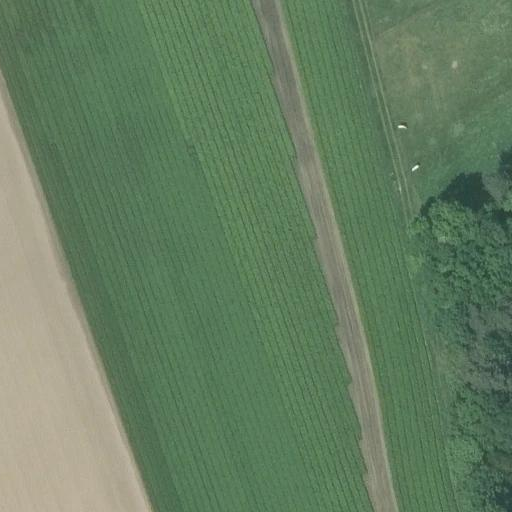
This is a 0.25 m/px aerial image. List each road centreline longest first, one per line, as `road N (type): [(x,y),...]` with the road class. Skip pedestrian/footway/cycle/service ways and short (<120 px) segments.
road 1 (track): [(354,0),(477,511)]
road 2 (track): [(423,290),(511,403)]
